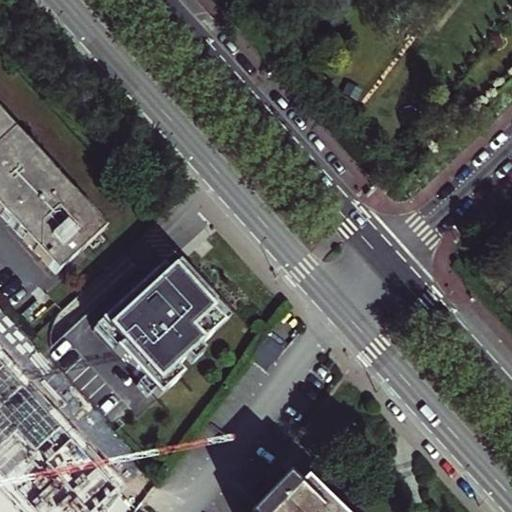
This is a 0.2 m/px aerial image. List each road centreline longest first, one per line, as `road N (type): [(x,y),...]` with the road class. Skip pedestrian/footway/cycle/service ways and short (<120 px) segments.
road 1 (secondary): [(62,0),(344,314)]
road 2 (secondary): [(391,268),(150,0)]
road 3 (secondary): [(344,314),(511,497)]
road 4 (secondary): [(511,403),(391,268)]
road 5 (residential): [(511,149),(391,268)]
